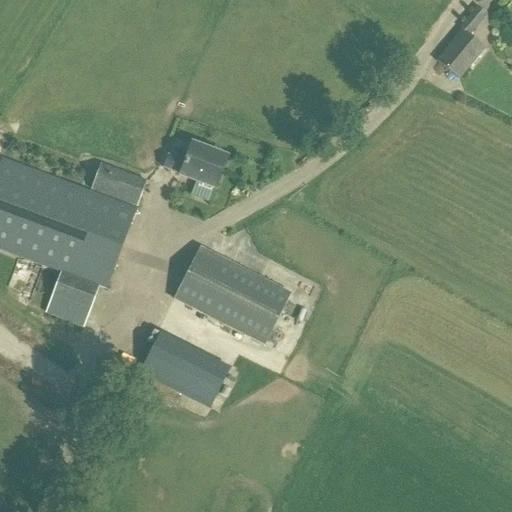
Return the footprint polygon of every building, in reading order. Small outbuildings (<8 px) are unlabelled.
[(459,80),(485,49),(469,36),(485,18),(475,9),(459,27),(461,29),(435,61),(459,80)] [(215,190),(227,158),(191,145),(185,162),(167,155),(162,169),(180,175),(179,176),(215,190)] [(106,290),(136,209),(1,159),(0,160),(0,251),(59,273),(50,299),(89,313),(98,287),(106,290)] [(136,208),(146,181),(100,164),(90,191),(136,208)] [(264,347),(290,294),(199,247),(173,300),(264,347)] [(209,410),(230,369),(160,333),(138,376),(209,410)]
